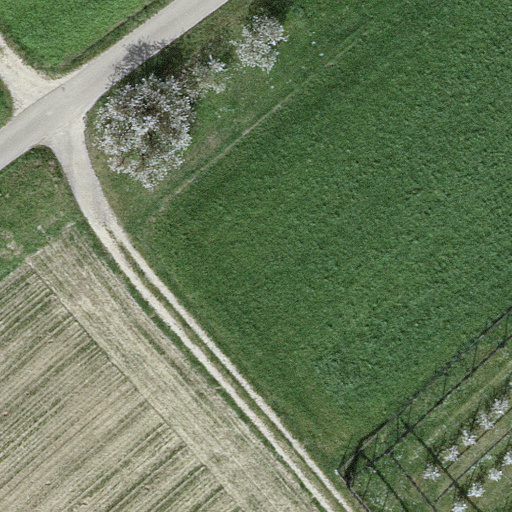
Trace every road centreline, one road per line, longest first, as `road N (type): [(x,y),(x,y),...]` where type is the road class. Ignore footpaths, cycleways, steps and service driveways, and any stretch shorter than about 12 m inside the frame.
road 1 (track): [(343,511),(43,106)]
road 2 (unclassified): [(191,0),(0,140)]
